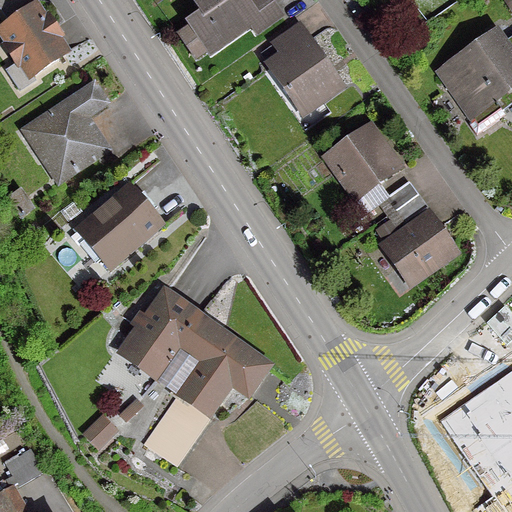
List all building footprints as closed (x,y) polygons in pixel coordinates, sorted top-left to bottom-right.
[(197,0),(204,10),(186,23),(208,54),(248,25),(254,33),(279,16),(267,0),(249,0),(247,1),(246,0),(242,4),(239,0),(197,0)] [(511,0),(501,0),(511,13),(511,12),(511,0)] [(42,23),(32,7),(0,28),(0,34),(8,46),(3,48),(14,65),(19,62),(29,78),(63,55),(53,40),(57,37),(46,20),(42,23)] [(338,87),(306,41),(297,28),(272,45),(281,57),(276,61),(267,49),(258,55),(294,106),(310,95),(316,103),(338,87)] [(511,35),(502,43),(495,33),(436,74),(468,119),(469,118),(472,123),(467,126),(474,137),(503,116),(500,112),(509,106),(511,110),(511,35)] [(99,155),(104,152),(82,119),(103,105),(91,87),(28,128),(46,156),(41,159),(57,183),(99,155)] [(397,169),(368,128),(324,159),(353,200),(349,203),(360,217),(382,201),(384,200),(374,185),(397,169)] [(382,201),(391,213),(416,196),(407,184),(384,200),(382,201)] [(127,188),(104,207),(75,232),(107,270),(159,226),(127,188)] [(6,199),(19,217),(29,211),(17,192),(6,199)] [(400,226),(424,208),(416,196),(391,213),(400,226)] [(448,245),(437,229),(429,218),(382,251),(406,284),(425,270),(421,265),(433,257),(437,262),(452,251),(448,245)] [(393,231),(387,222),(374,231),(380,240),(393,231)] [(28,269),(46,263),(38,239),(20,246),(28,269)] [(120,354),(155,379),(177,348),(197,320),(162,295),(120,354)] [(221,332),(219,335),(197,320),(177,348),(199,364),(178,393),(177,394),(207,415),(228,384),(245,396),(265,368),(249,356),(251,354),(221,332)] [(174,400),(142,446),(171,466),(203,420),(174,400)] [(101,419),(83,437),(95,448),(113,431),(101,419)] [(40,473),(28,451),(3,466),(16,488),(40,473)] [(0,511),(18,511),(21,511),(9,491),(3,481),(0,483),(0,511)]
